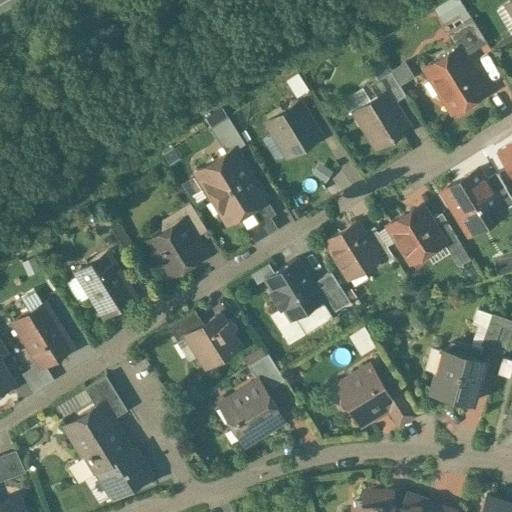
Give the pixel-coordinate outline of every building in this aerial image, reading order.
[(445,0),(438,3),(448,24),(470,15),(463,0),(445,0)] [(472,17),(447,32),(456,46),(457,46),(463,56),(486,41),(472,17)] [(463,56),(457,46),(456,46),(425,66),(453,110),(484,90),(463,56)] [(390,70),(369,83),(376,96),(386,89),(393,101),(405,94),(390,70)] [(376,96),(354,110),(376,145),(408,125),(393,101),(386,89),(376,96)] [(298,100),(266,120),(287,155),(320,134),(298,100)] [(227,116),(210,126),(226,152),(232,149),(233,150),(244,143),(227,116)] [(226,152),(197,171),(198,172),(199,171),(214,195),(248,174),(233,150),(232,149),(226,152)] [(477,167),(441,190),(463,225),(498,204),(499,203),(484,179),(477,167)] [(511,203),(511,198),(495,172),(484,179),(499,203),(498,204),(502,210),(511,203)] [(248,174),(214,195),(228,218),(227,219),(228,220),(238,214),(250,207),(263,199),(262,197),(248,174)] [(265,196),(262,197),(263,199),(250,207),(259,220),(246,228),(255,241),(277,227),(270,216),(275,213),(265,196)] [(207,229),(189,201),(174,210),(180,220),(183,218),(195,236),(207,229)] [(421,205),(404,215),(403,213),(387,223),(406,254),(420,245),(424,252),(442,241),(443,240),(430,219),(421,205)] [(250,207),(238,214),(246,228),(259,220),(250,207)] [(460,242),(441,212),(430,219),(443,240),(442,241),(448,250),(460,242)] [(180,220),(148,239),(169,274),(205,252),(195,236),(183,218),(180,220)] [(355,220),(325,238),(344,269),(356,262),(360,269),(378,258),(379,257),(363,232),(355,220)] [(393,255),(374,225),(363,232),(379,257),(378,258),(381,263),(393,255)] [(107,251),(75,270),(103,315),(135,295),(107,251)] [(299,257),(263,279),(290,322),(326,300),(315,282),(299,257)] [(332,272),(315,282),(326,300),(335,313),(351,303),(332,272)] [(72,346),(44,301),(13,321),(40,366),(44,363),(72,346)] [(194,308),(168,325),(177,340),(187,335),(186,333),(203,323),(194,308)] [(203,323),(186,333),(187,335),(205,364),(238,344),(231,333),(235,329),(236,326),(236,324),(235,322),(234,321),(231,319),(230,319),(228,319),(227,320),(220,324),(215,315),(203,323)] [(511,328),(500,324),(493,346),(504,350),(511,328)] [(0,356),(8,351),(0,337),(0,356)] [(483,357),(445,346),(438,371),(436,371),(430,390),(470,401),(478,371),(479,371),(483,357)] [(284,378),(267,352),(248,364),(258,379),(259,378),(266,389),(284,378)] [(0,390),(12,383),(0,363),(0,390)] [(40,366),(24,376),(33,391),(54,378),(44,363),(40,366)] [(371,363),(339,382),(342,388),(339,400),(343,406),(349,408),(359,423),(387,405),(379,393),(386,388),(371,363)] [(105,374),(84,386),(96,405),(100,402),(101,402),(110,419),(127,409),(105,374)] [(258,379),(219,403),(220,405),(225,402),(236,418),(231,421),(243,441),(275,421),(278,409),(266,389),(259,378),(258,379)] [(413,414),(395,383),(386,388),(379,393),(387,405),(398,423),(413,414)] [(101,402),(100,402),(96,405),(66,424),(75,439),(73,441),(82,456),(88,456),(96,470),(98,469),(130,450),(129,448),(128,448),(110,419),(101,402)] [(130,450),(98,469),(114,495),(119,491),(120,493),(154,481),(149,473),(132,446),(129,448),(130,450)] [(0,487),(27,478),(18,455),(0,461),(0,487)] [(451,511),(426,504),(428,499),(406,491),(401,505),(401,506),(391,506),(391,495),(386,490),(367,490),(363,494),(363,501),(354,501),(353,511),(451,511)] [(511,511),(511,502),(486,493),(479,511),(511,511)] [(22,511),(16,495),(0,501),(0,511),(22,511)]
